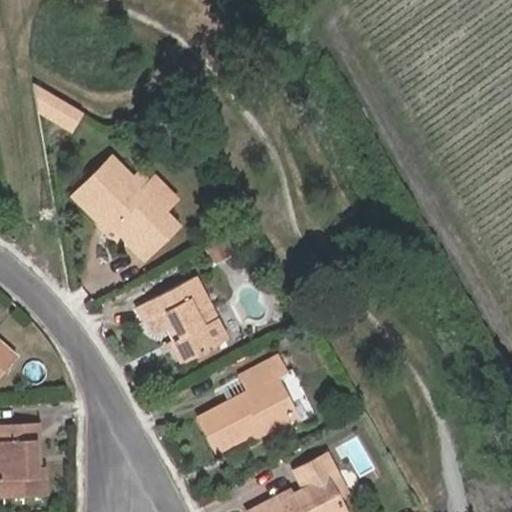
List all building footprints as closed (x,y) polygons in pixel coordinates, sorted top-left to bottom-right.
[(38,93),(43,121),(67,134),(80,118),(38,93)] [(163,205),(151,192),(141,181),(119,159),(81,196),(108,223),(114,217),(120,223),(137,241),(133,246),(148,259),(184,225),(163,205)] [(151,192),(163,205),(170,197),(158,184),(151,192)] [(114,230),(120,223),(114,217),(108,223),(114,230)] [(214,271),(230,263),(220,245),(204,254),(214,271)] [(142,312),(149,326),(164,318),(188,363),(230,342),(200,283),(142,312)] [(0,383),(20,360),(0,342),(0,383)] [(205,422),(221,453),(264,432),(267,437),(299,420),(273,368),(244,384),(252,397),(205,422)] [(4,451),(0,451),(0,486),(6,486),(7,502),(51,500),(50,471),(42,472),(41,446),(47,446),(46,429),(4,431),(4,451)] [(347,511),(342,501),(331,480),(340,476),(332,461),(298,477),(307,495),(294,502),(292,498),(261,511),(347,511)] [(351,496),(340,476),(331,480),(342,501),(351,496)]
